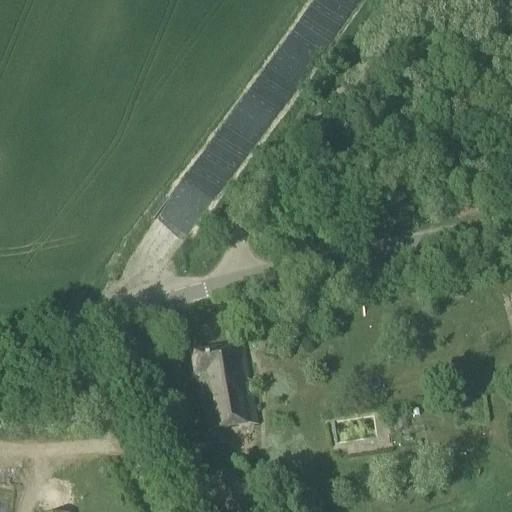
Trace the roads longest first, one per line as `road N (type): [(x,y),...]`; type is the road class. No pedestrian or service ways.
road 1 (unclassified): [(74,328),(351,254),(511,222)]
road 2 (track): [(235,246),(267,185),(404,0)]
road 3 (unclassified): [(162,511),(74,328)]
